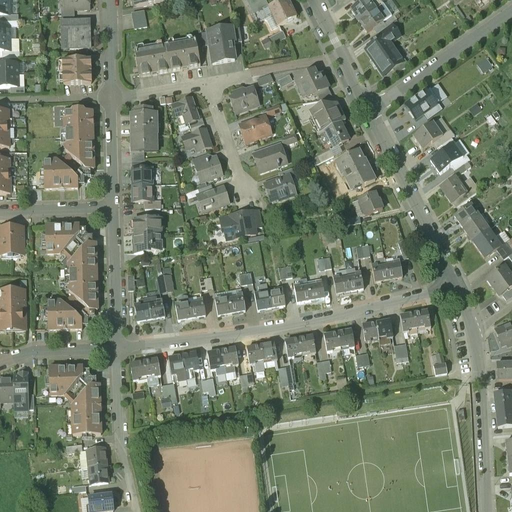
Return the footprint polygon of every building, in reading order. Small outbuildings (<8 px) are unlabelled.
[(88,0),(64,0),(65,12),(89,11),(88,0)] [(286,0),(285,0),(268,9),(264,0),(260,0),(248,6),(257,25),(273,17),(278,28),(296,19),(286,0)] [(364,0),(355,7),(350,10),(358,22),(376,10),(372,5),(379,0),(364,0)] [(9,5),(0,5),(0,17),(9,17),(9,5)] [(376,10),(358,22),(367,34),(373,30),(383,23),(384,22),(376,10)] [(74,24),(61,25),(61,36),(66,36),(67,50),(90,49),(90,33),(88,33),(87,23),(74,24)] [(383,23),(373,30),(376,35),(387,28),(383,23)] [(387,28),(376,35),(380,40),(385,37),(385,38),(395,31),(391,25),(387,28)] [(238,27),(230,29),(231,33),(232,33),(234,45),(241,43),(238,27)] [(9,29),(0,29),(0,40),(10,41),(9,29)] [(208,33),(200,34),(203,48),(209,47),(207,38),(208,37),(208,33)] [(208,37),(207,38),(209,47),(212,65),(234,61),(231,45),(234,45),(232,33),(231,33),(208,37)] [(282,34),(268,41),(271,48),(286,41),(282,34)] [(380,40),(375,43),(373,44),(373,45),(365,51),(374,64),(394,50),(385,38),(385,37),(380,40)] [(10,41),(0,40),(0,52),(1,53),(10,53),(10,41)] [(186,41),(173,43),(174,46),(165,47),(165,48),(169,73),(200,68),(196,42),(186,44),(186,41)] [(155,50),(155,47),(143,49),(144,52),(135,53),(139,78),(169,73),(165,48),(155,50)] [(394,50),(374,64),(384,77),(392,70),(403,63),(402,62),(394,50)] [(90,61),(63,62),(64,84),(90,83),(90,61)] [(403,63),(392,70),(396,75),(408,66),(404,61),(402,62),(403,63)] [(4,65),(0,64),(0,76),(18,76),(17,64),(4,65)] [(312,72),(295,81),(303,97),(312,93),(314,96),(328,89),(321,76),(317,78),(316,76),(315,77),(312,72)] [(18,76),(0,76),(0,88),(10,88),(18,88),(18,76)] [(270,76),(257,81),(259,87),(273,83),(270,76)] [(292,84),(289,77),(277,82),(280,88),(291,84),(292,84)] [(253,89),(244,92),(243,91),(242,91),(241,90),(232,93),(234,97),(229,98),(235,115),(259,107),(259,106),(256,107),(251,91),(253,90),(253,89)] [(423,117),(427,122),(442,111),(438,105),(440,104),(430,90),(426,93),(436,108),(423,117)] [(405,107),(415,122),(423,117),(436,108),(426,93),(405,107)] [(192,100),(172,106),(176,118),(183,116),(186,125),(189,124),(199,120),(192,100)] [(317,102),(294,106),(303,123),(311,118),(309,112),(316,109),(319,109),(321,109),(317,102)] [(79,106),(54,107),(54,127),(64,126),(64,113),(73,113),(73,111),(80,111),(79,106)] [(333,106),(327,108),(323,107),(321,109),(319,109),(316,109),(309,112),(311,118),(320,134),(340,124),(345,122),(338,107),(333,106)] [(278,107),(265,111),(268,118),(281,113),(278,107)] [(152,114),(147,114),(147,110),(140,110),(140,114),(135,114),(135,115),(130,115),(131,137),(152,136),(158,136),(157,114),(152,114)] [(8,111),(0,111),(0,148),(9,148),(8,111)] [(80,111),(73,111),(73,113),(64,113),(64,126),(64,137),(92,137),(92,113),(83,113),(83,111),(80,111)] [(265,118),(239,127),(245,144),(271,135),(265,118)] [(199,120),(189,124),(191,129),(204,125),(202,119),(199,120)] [(340,124),(325,132),(334,149),(348,141),(340,124)] [(433,124),(413,138),(422,152),(433,145),(442,138),(442,137),(433,124)] [(204,125),(191,129),(193,135),(206,130),(204,125)] [(193,135),(182,139),(186,151),(196,148),(198,153),(212,148),(206,130),(193,135)] [(450,132),(442,137),(442,138),(433,145),(437,150),(441,147),(451,140),(454,138),(450,132)] [(294,135),(281,140),(284,147),(297,142),(294,135)] [(152,136),(131,137),(131,154),(143,153),(143,151),(153,151),(152,136)] [(92,137),(64,137),(65,144),(65,152),(79,165),(85,171),(93,170),(92,137)] [(441,147),(445,152),(453,146),(455,145),(451,140),(441,147)] [(453,146),(463,160),(466,158),(469,155),(459,141),(455,145),(453,146)] [(79,165),(65,152),(65,144),(57,152),(58,154),(74,169),(79,165)] [(280,146),(253,155),(256,162),(260,174),(287,165),(280,146)] [(453,146),(445,152),(430,162),(440,176),(451,168),(463,160),(453,146)] [(330,152),(318,158),(321,164),(333,158),(330,152)] [(359,152),(335,164),(340,173),(343,171),(347,179),(345,180),(350,189),(360,184),(362,188),(375,181),(365,161),(364,162),(359,152)] [(143,153),(131,154),(131,163),(144,162),(143,153)] [(74,169),(58,154),(50,162),(58,162),(71,175),(76,170),(74,169)] [(205,156),(192,160),(195,167),(195,166),(208,162),(205,156)] [(451,168),(455,173),(462,168),(469,162),(466,158),(463,160),(451,168)] [(208,162),(195,166),(201,184),(222,176),(216,159),(208,162)] [(0,160),(0,195),(10,195),(9,160),(0,160)] [(43,162),(44,190),(76,190),(76,180),(58,162),(50,162),(43,162)] [(144,162),(131,163),(131,171),(147,170),(147,162),(144,162)] [(455,173),(453,174),(457,179),(465,173),(462,168),(455,173)] [(147,170),(131,171),(132,187),(152,187),(152,170),(147,170)] [(292,170),(278,174),(280,180),(289,177),(294,175),(292,170)] [(280,180),(264,185),(270,203),(278,200),(278,202),(295,196),(295,194),(296,192),(295,189),(293,189),(291,184),(293,182),(292,180),(289,179),(289,177),(280,180)] [(454,180),(439,190),(450,206),(464,196),(454,180)] [(211,186),(198,190),(200,197),(213,192),(211,186)] [(152,187),(132,187),(132,204),(144,203),(153,203),(152,187)] [(200,197),(197,198),(201,211),(213,207),(214,211),(229,206),(223,189),(213,192),(200,197)] [(375,195),(358,201),(365,218),(382,211),(379,202),(378,203),(375,195)] [(153,203),(144,203),(145,211),(160,211),(160,203),(153,203)] [(471,207),(454,219),(462,230),(477,219),(473,213),(474,213),(471,207)] [(260,212),(248,214),(250,223),(251,222),(253,224),(254,230),(255,230),(262,229),(260,212)] [(248,213),(238,214),(239,216),(230,218),(230,219),(223,220),(220,226),(221,231),(225,234),(224,237),(224,240),(227,242),(232,242),(233,240),(235,241),(256,237),(255,230),(254,230),(253,224),(251,222),(250,223),(248,214),(248,213)] [(360,218),(346,221),(347,227),(361,225),(360,218)] [(477,219),(462,230),(472,244),(488,233),(478,219),(477,219)] [(161,220),(133,221),(134,235),(161,235),(161,220)] [(79,227),(45,228),(46,256),(53,256),(60,256),(73,242),(79,236),(79,227)] [(23,229),(0,229),(0,257),(24,257),(23,229)] [(499,249),(488,233),(472,244),(484,261),(496,252),(500,250),(499,249)] [(161,235),(134,235),(134,255),(143,254),(143,250),(150,250),(159,250),(161,250),(161,235)] [(78,246),(73,242),(60,256),(53,256),(61,264),(77,247),(78,246)] [(511,252),(506,244),(499,249),(500,250),(496,252),(503,262),(508,259),(511,256),(511,252)] [(81,252),(68,265),(68,273),(68,279),(96,279),(95,245),(87,245),(81,252)] [(61,264),(60,265),(68,273),(68,265),(81,252),(77,247),(61,264)] [(362,249),(355,250),(357,262),(364,260),(362,249)] [(159,250),(150,250),(143,250),(143,254),(144,254),(144,260),(160,258),(159,250)] [(405,250),(400,252),(403,262),(409,260),(405,250)] [(323,261),(317,262),(319,273),(325,272),(323,261)] [(393,267),(385,268),(388,283),(401,280),(398,263),(393,264),(393,267)] [(385,268),(377,270),(376,267),(371,268),(374,285),(388,283),(385,268)] [(511,289),(511,280),(504,270),(487,282),(499,299),(501,297),(511,289)] [(360,275),(354,276),(355,279),(347,280),(349,295),(363,292),(360,275)] [(244,276),(238,278),(240,288),(246,287),(244,276)] [(96,279),(68,279),(68,286),(69,293),(83,307),(89,312),(97,312),(96,279)] [(347,280),(338,282),(338,279),(333,280),(336,297),(349,295),(347,280)] [(205,281),(198,283),(200,293),(206,292),(205,281)] [(164,282),(158,284),(160,294),(166,293),(164,282)] [(316,288),(308,289),(310,303),(324,301),(321,284),(315,285),(316,288)] [(83,307),(69,293),(68,286),(61,294),(62,296),(78,311),(83,307)] [(266,286),(257,288),(258,296),(254,297),(257,314),(271,311),(268,297),(266,286)] [(308,289),(299,291),(299,288),(293,288),(296,306),(310,303),(308,289)] [(511,289),(501,297),(506,304),(511,299),(511,289)] [(276,296),(268,297),(271,311),(284,309),(281,292),(276,293),(276,296)] [(25,293),(0,293),(0,330),(26,329),(25,293)] [(78,311),(62,296),(54,304),(61,303),(75,317),(79,312),(78,311)] [(236,300),(229,302),(231,316),(245,314),(242,297),(236,298),(236,300)] [(156,300),(147,302),(151,322),(164,320),(161,303),(157,303),(156,300)] [(229,302),(220,303),(219,301),(214,302),(217,319),(231,316),(229,302)] [(147,302),(138,303),(139,306),(134,307),(137,325),(151,322),(147,302)] [(197,305),(189,307),(191,321),(205,319),(202,302),(196,303),(197,305)] [(75,317),(61,303),(54,304),(47,304),(48,332),(82,331),(82,323),(75,317)] [(189,307),(180,308),(180,306),(174,307),(177,324),(191,321),(189,307)] [(427,314),(413,316),(416,331),(424,330),(425,333),(430,332),(427,314)] [(413,316),(400,319),(403,336),(408,335),(408,333),(416,331),(413,316)] [(389,324),(375,326),(378,341),(386,339),(387,342),(392,341),(389,324)] [(375,326),(361,329),(365,346),(370,345),(370,342),(378,341),(375,326)] [(511,326),(495,332),(501,348),(508,346),(509,349),(511,347),(511,328),(511,327),(511,326)] [(351,333),(337,336),(340,350),(348,349),(348,351),(354,350),(351,333)] [(337,336),(324,338),(327,355),(332,354),(332,352),(340,350),(337,336)] [(312,339),(298,342),(301,356),(309,354),(310,357),(315,356),(312,339)] [(298,342),(285,344),(288,361),(293,360),(293,357),(301,356),(298,342)] [(273,346),(260,348),(262,363),(271,361),(271,364),(276,363),(273,346)] [(405,347),(399,349),(401,359),(407,358),(405,347)] [(260,348),(246,351),(249,368),(254,367),(254,364),(262,363),(260,348)] [(234,351),(221,353),(223,368),(232,366),(232,369),(238,368),(234,351)] [(221,353),(207,356),(210,373),(216,372),(215,369),(223,368),(221,353)] [(195,356),(182,358),(185,373),(192,371),(193,374),(198,373),(195,356)] [(441,356),(435,357),(438,368),(444,367),(441,356)] [(182,358),(168,361),(171,378),(176,377),(177,385),(186,383),(185,373),(182,358)] [(157,362),(143,364),(146,379),(154,377),(155,380),(160,379),(157,362)] [(143,364),(130,367),(133,384),(138,383),(138,380),(146,379),(143,364)] [(329,364),(323,365),(324,376),(331,375),(329,364)] [(511,365),(497,366),(498,382),(511,381),(511,365)] [(438,368),(433,369),(434,378),(446,376),(445,367),(444,367),(438,368)] [(83,369),(49,370),(49,398),(57,398),(64,398),(77,384),(83,378),(83,369)] [(27,375),(19,376),(19,378),(13,378),(13,380),(13,404),(14,412),(27,412),(27,408),(28,408),(27,398),(27,375)] [(13,380),(0,380),(0,403),(0,404),(13,404),(13,380)] [(77,384),(64,398),(57,398),(65,405),(82,388),(81,388),(77,384)] [(65,405),(64,407),(72,415),(72,407),(88,390),(83,386),(81,388),(82,388),(65,405)] [(88,390),(72,407),(72,415),(73,438),(101,437),(99,387),(91,387),(88,390)] [(510,395),(494,396),(496,413),(511,411),(511,408),(511,399),(510,395)] [(511,410),(511,411),(496,413),(498,429),(511,427),(511,410)] [(81,447),(66,449),(67,456),(82,454),(81,447)] [(104,451),(87,453),(89,470),(106,468),(104,451)] [(106,468),(89,470),(90,486),(108,484),(106,468)] [(112,511),(111,497),(89,499),(90,511),(112,511)]
